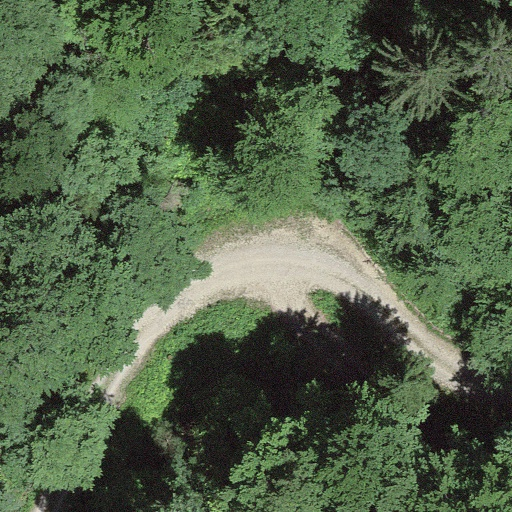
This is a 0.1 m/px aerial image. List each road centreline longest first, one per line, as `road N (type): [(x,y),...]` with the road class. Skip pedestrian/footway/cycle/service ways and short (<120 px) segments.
road 1 (track): [(511,385),(444,363),(322,250),(237,248),(158,289),(83,385),(24,511)]
road 2 (track): [(511,496),(468,496),(237,248)]
